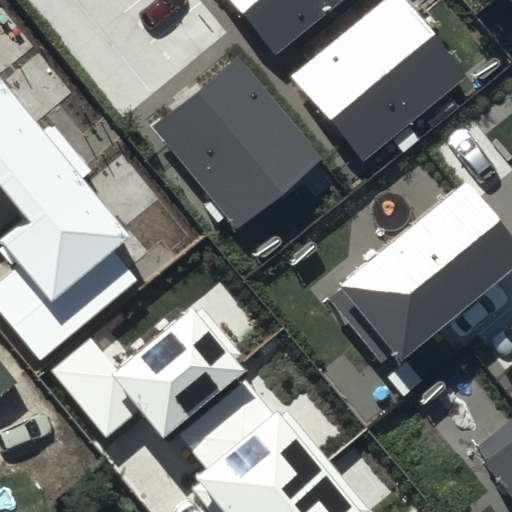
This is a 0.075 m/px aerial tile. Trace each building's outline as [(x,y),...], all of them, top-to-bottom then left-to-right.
[(223,0),(274,60),(345,0),(223,0)] [(391,2),(293,85),(361,166),(460,83),(391,2)] [(0,98),(28,75),(0,41),(0,98)] [(234,64),(150,132),(234,234),(318,166),(234,64)] [(71,96),(33,130),(90,194),(128,160),(71,96)] [(511,259),(462,198),(335,299),(395,374),(511,280),(511,259)] [(89,344),(48,377),(104,446),(135,421),(162,453),(177,441),(209,481),(195,493),(210,511),(360,511),(282,417),(273,425),(228,371),(240,361),(200,312),(190,320),(187,317),(115,376),(89,344)] [(0,387),(11,379),(0,365),(0,387)] [(511,511),(511,427),(479,454),(494,472),(485,480),(511,511)]
